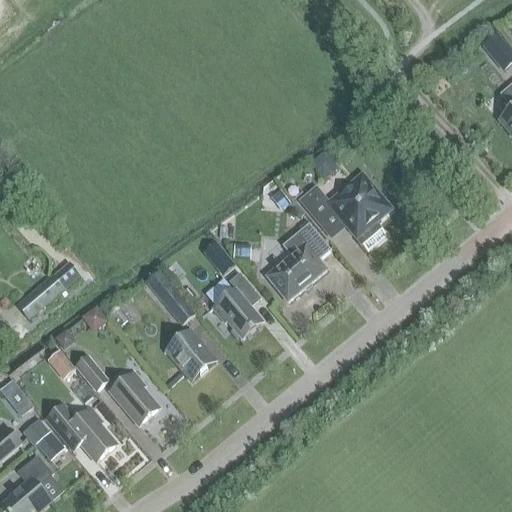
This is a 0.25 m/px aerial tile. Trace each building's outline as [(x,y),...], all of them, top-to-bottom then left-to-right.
[(489,60),(505,47),(497,37),(481,50),(489,60)] [(511,112),(499,124),(511,139),(511,86),(499,97),(511,112)] [(364,145),(369,132),(355,127),(351,141),(364,145)] [(311,166),(325,180),(337,168),(323,154),(311,166)] [(390,213),(362,179),(329,207),(316,191),(299,205),(318,227),(334,214),(367,254),(368,253),(368,252),(386,237),(375,225),(390,213)] [(289,207),(279,194),(273,199),(283,212),(289,207)] [(266,281),(287,306),(326,274),(319,264),(331,254),(309,228),(282,250),(291,260),(266,281)] [(222,254),(211,263),(222,277),(233,268),(222,254)] [(65,293),(80,280),(68,266),(53,278),(65,293)] [(144,287),(157,302),(170,291),(157,276),(144,287)] [(226,325),(242,344),(263,326),(246,306),(256,297),(239,277),(229,286),(235,293),(212,312),(224,326),(226,325)] [(16,309),(18,312),(28,324),(65,293),(53,278),(52,278),(16,309)] [(167,315),(180,330),(194,319),(181,304),(167,315)] [(92,336),(108,323),(95,308),(80,322),(92,336)] [(72,348),(73,342),(67,334),(56,342),(64,354),(72,348)] [(166,355),(192,385),(215,366),(189,335),(166,355)] [(48,365),(56,375),(68,365),(61,355),(48,365)] [(74,371),(96,396),(109,385),(88,359),(74,371)] [(110,396),(138,430),(159,413),(141,392),(144,389),(134,377),(110,396)] [(12,387),(1,395),(21,420),(32,411),(12,387)] [(96,466),(116,449),(98,428),(101,425),(91,413),(75,426),(62,411),(46,424),(72,456),(81,449),(96,466)] [(30,430),(41,442),(49,435),(38,423),(30,430)] [(0,464),(21,447),(8,432),(0,439),(0,464)] [(48,462),(61,450),(49,436),(36,448),(48,462)] [(2,510),(3,511),(44,511),(51,507),(38,491),(52,479),(37,460),(17,477),(27,489),(2,510)]
